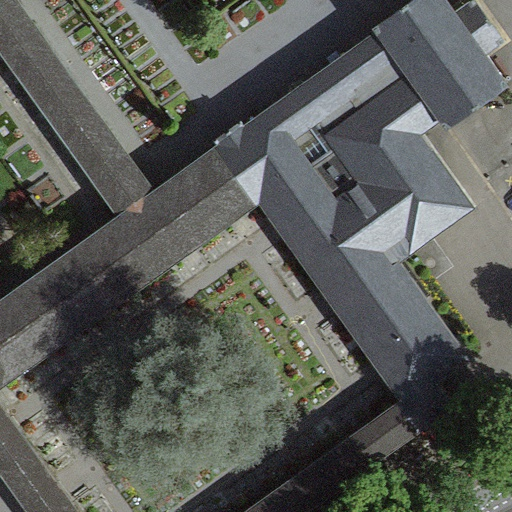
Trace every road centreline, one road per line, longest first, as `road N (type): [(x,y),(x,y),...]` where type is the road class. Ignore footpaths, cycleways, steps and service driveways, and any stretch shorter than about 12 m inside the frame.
road 1 (track): [(27,400),(255,238),(361,386),(185,511)]
road 2 (track): [(107,511),(27,400)]
